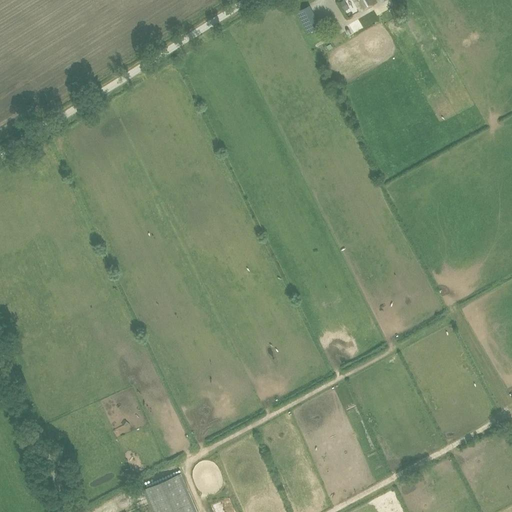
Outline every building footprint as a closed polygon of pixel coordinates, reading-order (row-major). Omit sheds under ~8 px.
[(353,0),(360,12),(375,3),(373,0),(353,0)] [(386,11),(395,9),(393,2),(384,4),(386,11)] [(309,5),(296,12),(301,21),(314,15),(309,5)] [(337,355),(340,354),(341,360),(347,360),(346,347),(336,348),(337,355)] [(197,511),(180,473),(143,489),(153,511),(197,511)]
